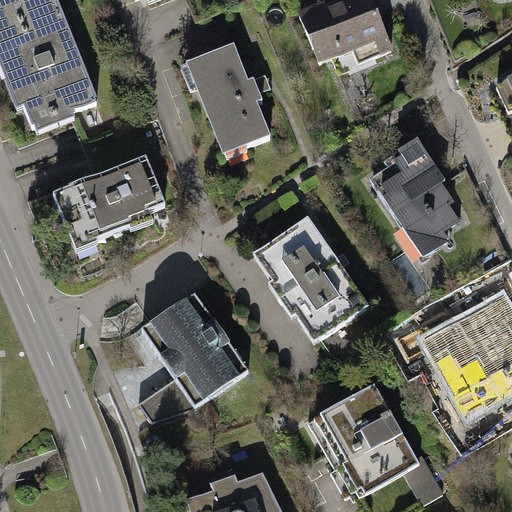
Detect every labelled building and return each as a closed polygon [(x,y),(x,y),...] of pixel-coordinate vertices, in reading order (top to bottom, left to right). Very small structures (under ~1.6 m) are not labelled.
[(55,0),(0,0),(0,48),(64,21),(55,0)] [(142,0),(150,17),(191,0),(142,0)] [(371,0),(367,0),(304,29),(324,79),(394,48),(371,0)] [(64,21),(0,48),(0,69),(17,110),(24,107),(36,135),(73,120),(70,112),(97,101),(64,21)] [(196,53),(237,44),(233,27),(192,37),(196,53)] [(242,55),(192,80),(234,164),(284,139),(242,55)] [(511,89),(491,103),(511,132),(511,89)] [(144,155),(47,195),(74,260),(171,219),(144,155)] [(429,159),(382,185),(424,259),(471,233),(429,159)] [(314,222),(255,261),(313,349),(368,311),(314,222)] [(511,308),(505,295),(423,340),(467,419),(511,394),(511,308)] [(142,411),(154,431),(201,415),(254,377),(203,301),(149,339),(177,383),(142,411)] [(375,392),(312,426),(358,511),(407,484),(421,510),(446,496),(427,461),(416,467),(375,392)] [(286,511),(275,480),(181,511),(286,511)]
